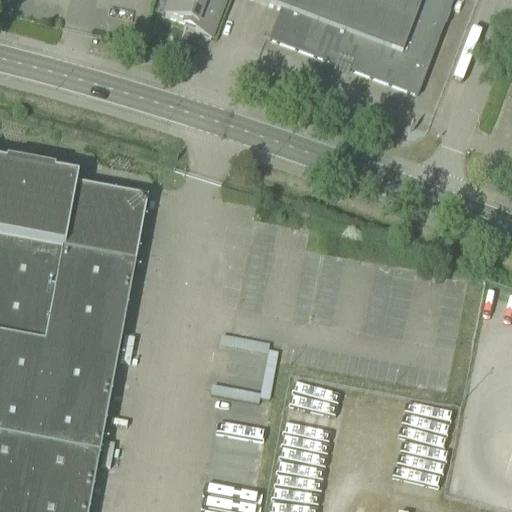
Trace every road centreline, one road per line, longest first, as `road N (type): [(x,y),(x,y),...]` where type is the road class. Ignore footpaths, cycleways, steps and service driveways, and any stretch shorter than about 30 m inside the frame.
road 1 (primary): [(429,197),(213,121),(0,60)]
road 2 (unknown): [(204,318),(431,372)]
road 3 (unclassified): [(429,197),(503,0)]
